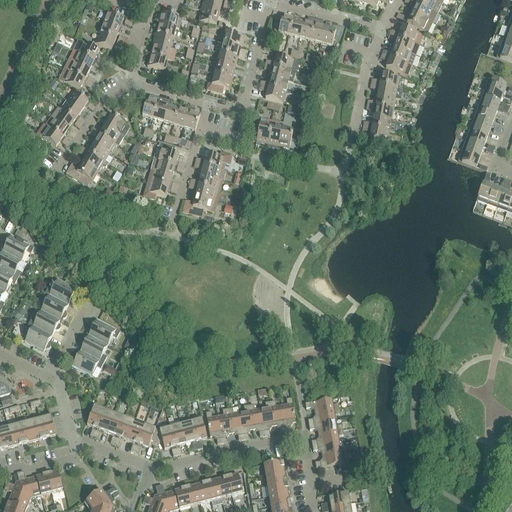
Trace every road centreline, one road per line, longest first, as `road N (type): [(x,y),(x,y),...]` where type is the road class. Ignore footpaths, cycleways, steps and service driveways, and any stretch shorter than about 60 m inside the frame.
road 1 (residential): [(313,511),(305,441),(211,453),(147,472)]
road 2 (residential): [(209,104),(243,112),(272,1)]
road 3 (residential): [(43,188),(111,93),(130,82)]
road 4 (residential): [(171,236),(209,104)]
